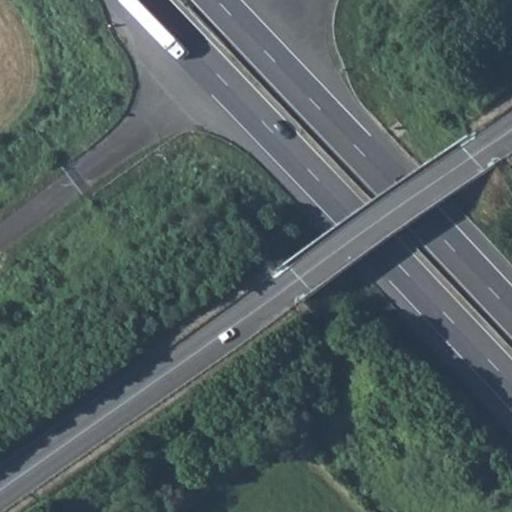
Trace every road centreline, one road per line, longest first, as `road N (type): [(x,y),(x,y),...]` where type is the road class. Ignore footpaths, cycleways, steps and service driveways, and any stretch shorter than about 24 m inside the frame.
road 1 (tertiary): [(0,495),(511,131)]
road 2 (motorway): [(147,0),(511,383)]
road 3 (motorway): [(511,310),(217,0)]
